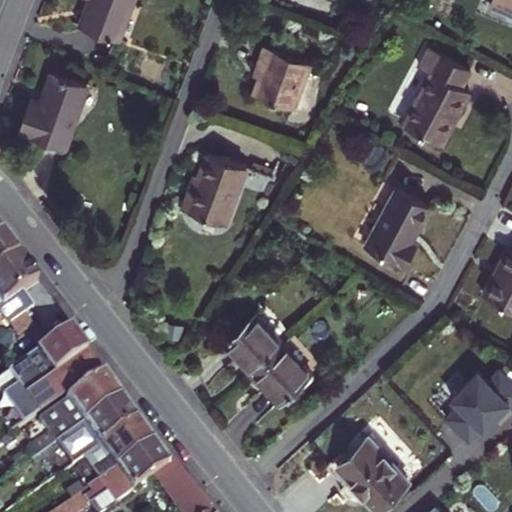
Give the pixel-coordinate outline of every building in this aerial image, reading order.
[(89,1),(80,24),(117,38),(130,0),(92,0),(91,2),(89,1)] [(511,0),(490,0),(489,2),(511,11),(511,0)] [(311,62),(264,44),(257,62),(264,65),(260,77),(254,92),(294,107),(311,62)] [(401,122),(441,143),(469,90),(460,86),(470,68),(429,46),(419,65),(416,63),(404,86),(417,93),(401,122)] [(264,65),(257,62),(253,74),(260,77),(264,65)] [(64,146),(88,84),(53,71),(45,94),(47,95),(45,102),(30,97),(18,129),(64,146)] [(388,115),(401,122),(417,93),(404,86),(388,115)] [(226,224),(247,168),(207,153),(186,209),(226,224)] [(396,187),(366,242),(404,263),(416,242),(411,239),(430,206),(396,187)] [(0,268),(19,255),(4,234),(0,236),(0,268)] [(511,249),(508,247),(483,294),(511,309),(511,249)] [(38,282),(19,255),(0,268),(0,317),(1,317),(8,327),(9,327),(25,315),(34,309),(23,293),(38,282)] [(253,370),(284,342),(256,312),(226,340),(253,370)] [(33,326),(25,315),(9,327),(17,338),(33,326)] [(3,398),(24,426),(101,371),(71,329),(0,378),(0,395),(2,398),(3,398)] [(312,372),(284,342),(253,370),(281,400),(312,372)] [(458,402),(445,415),(469,438),(481,425),(483,426),(508,401),(509,403),(511,400),(511,380),(498,367),(487,379),(477,369),(451,396),(458,402)] [(57,443),(120,398),(104,375),(39,420),(49,435),(24,452),(31,462),(32,461),(53,446),(57,443)] [(137,421),(120,398),(57,443),(73,466),(83,459),(137,421)] [(153,443),(137,421),(83,459),(100,482),(153,443)] [(377,508),(408,478),(368,435),(336,464),(377,508)] [(170,466),(153,443),(100,482),(89,489),(93,494),(85,500),(93,511),(103,511),(114,505),(154,477),(179,511),(210,511),(211,511),(174,462),(170,466)] [(57,451),(53,446),(32,461),(36,466),(57,451)] [(57,511),(69,503),(89,489),(84,482),(49,507),(53,511),(57,511)] [(57,511),(75,511),(69,503),(57,511)]
